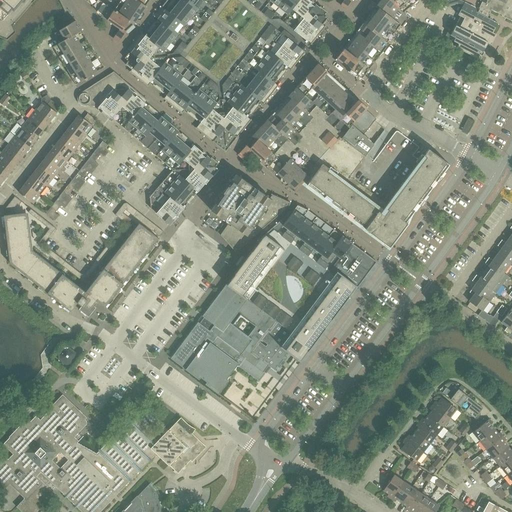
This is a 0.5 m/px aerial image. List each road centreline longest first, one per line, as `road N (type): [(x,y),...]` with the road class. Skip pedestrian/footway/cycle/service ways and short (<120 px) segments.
road 1 (tertiary): [(469,154),(257,447)]
road 2 (tertiary): [(286,462),(498,171)]
road 3 (residential): [(105,176),(58,235),(80,252),(126,193)]
road 4 (unclassified): [(257,447),(132,358)]
road 5 (residential): [(114,344),(0,266)]
road 6 (unclassified): [(355,83),(399,118),(469,154)]
road 7 (unclassified): [(179,238),(185,248),(114,344)]
road 8 (unclassified): [(132,358),(101,400),(82,386),(114,344)]
